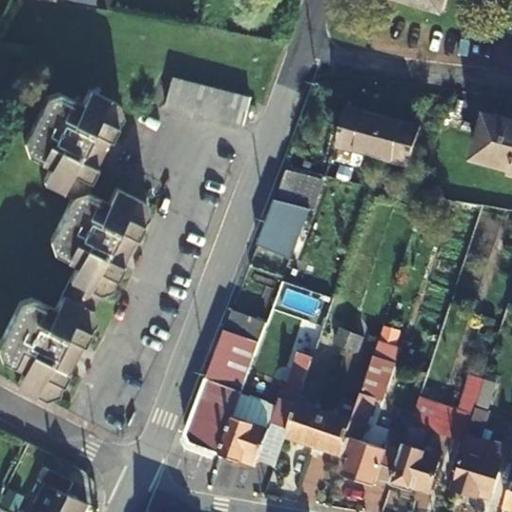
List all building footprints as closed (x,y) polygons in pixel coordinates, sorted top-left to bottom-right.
[(246,118),(250,91),(170,78),(165,105),(246,118)] [(60,96),(45,99),(22,147),(26,159),(48,169),(41,184),(69,199),(47,243),(52,257),(74,269),(52,312),(31,300),(18,303),(0,338),(0,364),(0,365),(20,377),(15,388),(44,405),(54,402),(67,375),(63,374),(78,347),(81,349),(92,326),(87,316),(98,295),(109,294),(121,269),(117,266),(131,239),(134,241),(147,218),(143,205),(114,190),(106,206),(84,194),(95,170),(92,168),(107,142),(109,143),(120,120),(116,107),(87,93),(80,106),(60,96)] [(334,147),(372,155),(381,117),(344,108),(334,147)] [(511,113),(488,108),(475,156),(511,165),(511,113)] [(381,117),(372,155),(412,163),(422,125),(381,117)] [(278,202),(275,201),(258,246),(293,260),(312,211),(309,210),(320,180),(287,173),(278,202)] [(233,418),(233,417),(231,417),(238,394),(241,396),(267,325),(233,312),(185,436),(189,443),(219,455),(233,418)] [(346,352),(352,335),(340,332),(335,348),(346,352)] [(352,335),(346,352),(358,355),(364,339),(352,335)] [(294,354),(286,396),(302,399),(310,357),(294,354)] [(348,436),(362,441),(375,401),(383,403),(396,364),(374,358),(352,425),(348,436)] [(352,421),(363,374),(352,371),(341,418),(352,421)] [(477,408),(478,406),(484,385),(486,379),(473,376),(464,404),(477,408)] [(484,385),(478,406),(486,408),(493,388),(484,385)] [(231,417),(233,417),(241,396),(238,394),(231,417)] [(271,426),(288,432),(297,407),(279,399),(271,426)] [(297,407),(288,432),(287,436),(315,446),(325,415),(298,405),(297,407)] [(468,436),(474,416),(443,406),(439,418),(417,411),(413,425),(409,435),(406,444),(393,483),(415,491),(416,489),(431,495),(444,456),(423,450),(430,431),(466,442),(468,436)] [(468,436),(482,440),(491,410),(486,408),(478,406),(477,408),(474,416),(468,436)] [(317,446),(341,455),(348,436),(352,425),(325,415),(315,446),(317,446)] [(233,418),(219,455),(223,456),(226,462),(235,465),(238,463),(242,464),(243,459),(258,464),(268,430),(233,418)] [(387,449),(385,449),(366,442),(362,441),(348,436),(341,455),(344,456),(351,458),(345,476),(376,486),(379,479),(393,483),(406,444),(409,435),(394,430),(387,449)] [(366,442),(385,449),(389,440),(369,433),(366,442)] [(466,442),(463,451),(466,452),(454,489),(478,498),(478,496),(481,490),(494,494),(504,463),(500,462),(505,448),(482,440),(468,436),(466,442)] [(47,484),(32,511),(82,511),(86,505),(66,494),(72,482),(44,467),(37,480),(47,484)] [(340,483),(336,494),(367,505),(371,494),(340,483)] [(491,500),(494,494),(481,490),(478,496),(491,500)]
